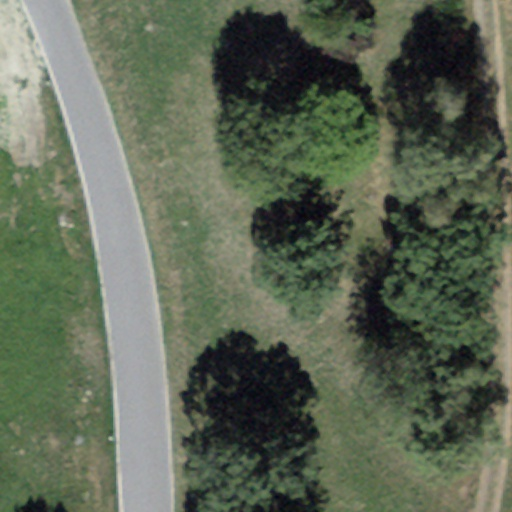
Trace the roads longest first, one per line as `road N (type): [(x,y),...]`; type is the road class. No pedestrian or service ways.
road 1 (tertiary): [(39,0),(116,243),(136,511)]
road 2 (track): [(478,0),(489,331),(476,511)]
